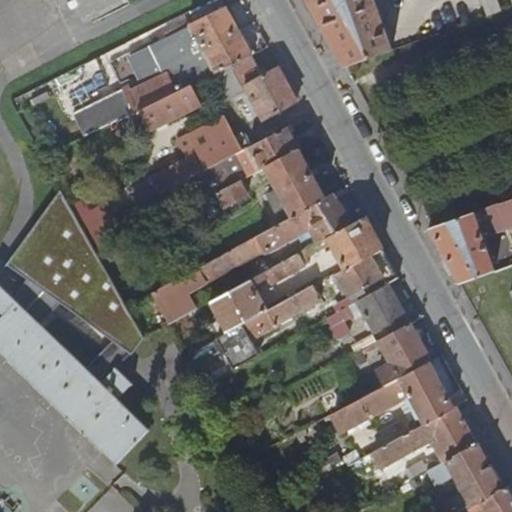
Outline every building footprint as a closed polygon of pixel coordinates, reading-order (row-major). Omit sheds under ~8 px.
[(92,0),(74,0),(85,21),(100,14),(92,0)] [(92,0),(100,14),(126,1),(126,0),(92,0)] [(306,0),(344,67),(392,50),(373,0),(306,0)] [(499,0),(482,0),(487,15),(503,10),(499,0)] [(233,65),(252,56),(225,7),(190,27),(191,30),(129,59),(140,79),(162,69),(165,76),(130,93),(138,113),(191,87),(196,84),(233,65)] [(264,77),(252,56),(233,65),(262,122),(297,104),(278,68),(264,77)] [(138,113),(123,120),(127,129),(144,121),(148,132),(201,107),(191,87),(138,113)] [(138,113),(130,93),(128,88),(74,116),(84,139),(123,120),(138,113)] [(150,178),(158,194),(240,152),(232,138),(223,118),(216,122),(187,137),(196,155),(150,178)] [(299,150),(287,127),(248,148),(260,171),(265,168),(299,150)] [(325,198),(299,150),(265,168),(276,189),(267,195),(277,212),(287,207),(292,217),(325,198)] [(240,182),(216,194),(224,209),(247,196),(240,182)] [(143,340),(61,193),(7,268),(27,282),(62,307),(112,343),(130,356),(143,340)] [(152,295),(169,326),(195,311),(186,294),(309,227),(318,243),(351,225),(331,196),(325,198),(292,217),(152,295)] [(496,221),(492,207),(428,230),(459,285),(495,273),(485,239),(482,226),(496,221)] [(383,250),(364,218),(351,225),(318,243),(270,270),(276,282),(303,268),(300,263),(331,246),(344,271),(383,250)] [(398,279),(383,250),(344,271),(336,276),(352,305),(355,302),(386,285),(398,279)] [(62,307),(27,282),(14,301),(42,328),(62,307)] [(265,314),(248,282),(209,304),(225,335),(265,314)] [(403,317),(386,285),(355,302),(372,334),(403,317)] [(0,352),(116,466),(149,433),(118,402),(132,387),(114,370),(100,385),(85,371),(42,328),(14,301),(0,287),(0,352)] [(320,302),(314,288),(265,314),(225,335),(233,350),(320,302)] [(428,364),(408,326),(377,343),(390,366),(375,375),(377,380),(355,391),(359,400),(428,364)] [(130,356),(112,343),(85,371),(100,385),(114,370),(130,356)] [(453,409),(428,364),(359,400),(333,415),(341,430),(407,395),(423,426),(453,409)] [(423,426),(372,454),(380,469),(430,441),(435,439),(446,461),(476,443),(456,408),(453,409),(423,426)] [(442,463),(446,461),(435,439),(430,441),(442,463)] [(444,502),(449,511),(459,511),(501,489),(476,443),(446,461),(442,463),(434,467),(426,472),(434,488),(455,477),(462,491),(444,502)] [(400,472),(407,483),(426,472),(434,467),(431,461),(421,467),(419,462),(400,472)] [(511,511),(511,498),(505,486),(501,489),(459,511),(480,511),(483,507),(486,511),(511,511)]
